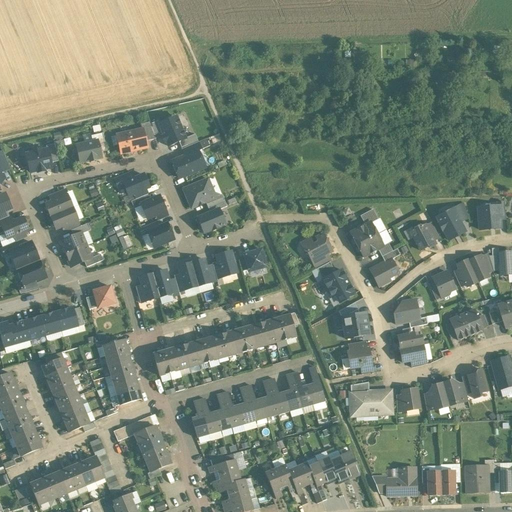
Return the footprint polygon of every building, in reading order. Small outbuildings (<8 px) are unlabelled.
[(159,125),(158,125),(162,133),(163,136),(161,137),(164,143),(166,142),(168,147),(178,142),(185,139),(176,117),(159,125)] [(157,121),(149,125),(154,136),(162,133),(158,125),(159,125),(157,121)] [(149,125),(149,123),(141,125),(142,130),(145,142),(155,139),(154,136),(149,125)] [(128,132),(122,133),(121,135),(117,136),(121,154),(146,148),(145,142),(142,130),(129,133),(128,132)] [(102,134),(91,136),(92,143),(97,142),(99,153),(106,151),(102,134)] [(195,135),(185,139),(178,142),(181,150),(198,143),(195,135)] [(206,139),(198,143),(201,150),(209,146),(208,143),(209,143),(208,141),(207,141),(206,139)] [(92,143),(80,145),(76,147),(80,163),(89,161),(89,162),(96,161),(96,159),(101,158),(99,153),(97,142),(92,143)] [(198,143),(181,150),(184,157),(197,152),(198,152),(201,151),(201,150),(198,143)] [(54,144),(46,146),(46,150),(47,150),(50,163),(58,162),(54,144)] [(40,150),(32,151),(33,153),(26,155),(30,173),(37,171),(37,173),(44,171),(44,170),(51,168),(50,163),(47,150),(46,150),(40,152),(40,150)] [(184,157),(172,162),(178,179),(204,168),(198,152),(197,152),(184,157)] [(3,153),(0,153),(0,169),(1,173),(10,169),(3,153)] [(131,173),(114,180),(117,187),(123,185),(123,184),(133,179),(131,173)] [(133,179),(123,184),(123,185),(128,196),(134,194),(145,190),(149,188),(143,175),(133,179)] [(207,180),(183,190),(191,208),(205,202),(215,198),(207,180)] [(64,189),(48,196),(50,203),(67,196),(64,189)] [(145,190),(134,194),(136,200),(147,195),(145,190)] [(0,214),(6,212),(12,209),(5,195),(0,196),(0,214)] [(147,195),(136,200),(131,202),(134,209),(141,206),(140,205),(150,201),(147,195)] [(215,198),(205,202),(207,208),(224,201),(221,195),(215,198)] [(50,203),(45,205),(46,207),(45,208),(47,211),(48,211),(50,217),(72,208),(67,196),(50,203)] [(150,201),(140,205),(141,206),(147,220),(156,216),(165,212),(159,197),(150,201)] [(224,201),(207,208),(210,214),(218,210),(218,211),(226,207),(224,201)] [(504,203),(496,204),(496,207),(498,207),(499,221),(505,220),(504,203)] [(463,204),(452,210),(459,223),(467,219),(463,204)] [(496,207),(477,209),(479,231),(500,229),(499,221),(498,207),(496,207)] [(72,208),(50,217),(53,224),(53,225),(54,228),(55,228),(56,230),(61,228),(77,221),(72,208)] [(210,214),(198,218),(200,223),(199,224),(201,229),(203,228),(205,233),(211,230),(212,231),(219,229),(218,227),(220,227),(221,226),(224,225),(218,211),(218,210),(210,214)] [(372,210),(360,217),(364,226),(370,223),(370,224),(377,220),(372,210)] [(452,210),(436,218),(439,224),(438,225),(442,232),(443,231),(448,241),(464,233),(459,223),(452,210)] [(0,220),(9,217),(6,212),(0,214),(0,220)] [(165,212),(156,216),(158,221),(167,217),(165,212)] [(9,217),(0,220),(0,232),(3,231),(1,227),(11,223),(9,217)] [(11,223),(1,227),(3,231),(7,240),(13,237),(24,233),(28,231),(22,218),(11,223)] [(377,220),(370,224),(376,235),(383,232),(377,220)] [(77,221),(61,228),(63,234),(71,231),(80,227),(77,221)] [(156,222),(139,229),(142,236),(147,233),(158,228),(156,222)] [(364,226),(362,227),(359,227),(357,228),(356,230),(350,234),(356,246),(376,235),(370,224),(370,223),(364,226)] [(80,227),(71,231),(73,237),(80,234),(81,234),(90,231),(87,224),(80,227)] [(158,228),(147,233),(153,249),(173,240),(167,224),(158,228)] [(431,224),(425,227),(433,242),(439,239),(431,224)] [(421,227),(420,228),(418,227),(415,229),(414,232),(410,234),(420,251),(424,249),(425,247),(427,246),(429,249),(435,245),(433,242),(425,227),(425,226),(421,228),(421,227)] [(383,232),(376,235),(383,247),(388,244),(389,243),(383,232)] [(24,233),(13,237),(15,243),(16,242),(26,238),(24,233)] [(73,237),(60,243),(65,255),(86,247),(81,234),(80,234),(73,237)] [(331,252),(322,235),(311,241),(308,240),(302,244),(301,247),(304,253),(307,254),(312,262),(326,255),(331,252)] [(376,235),(356,246),(363,258),(369,255),(372,256),(374,254),(375,252),(378,251),(383,248),(383,247),(376,235)] [(15,243),(0,249),(3,256),(9,253),(9,252),(19,248),(16,242),(15,243)] [(19,248),(9,252),(9,253),(16,271),(39,261),(31,243),(19,248)] [(383,247),(383,248),(378,251),(381,258),(392,252),(388,244),(383,247)] [(86,247),(65,255),(70,268),(84,262),(91,259),(91,258),(86,247)] [(392,252),(381,258),(384,263),(391,260),(400,256),(396,250),(392,252)] [(261,251),(244,255),(245,259),(248,271),(248,272),(265,267),(261,251)] [(230,253),(216,257),(218,264),(222,278),(236,274),(230,253)] [(511,253),(498,254),(500,276),(511,275),(511,253)] [(91,259),(84,262),(86,268),(103,261),(100,255),(91,258),(91,259)] [(326,255),(312,262),(316,270),(329,263),(330,262),(326,255)] [(480,258),(486,271),(485,271),(486,274),(492,272),(487,255),(480,258)] [(480,257),(474,260),(473,259),(468,262),(477,283),(488,278),(486,274),(485,271),(486,271),(480,258),(480,257)] [(245,259),(239,261),(242,272),(248,271),(245,259)] [(204,260),(191,264),(197,287),(210,283),(206,267),(204,260)] [(384,263),(369,271),(378,288),(389,282),(388,280),(398,274),(391,260),(384,263)] [(39,261),(16,271),(23,286),(23,287),(35,283),(46,278),(39,261)] [(477,283),(468,262),(468,261),(456,266),(459,271),(465,285),(466,288),(477,283)] [(329,263),(316,270),(322,280),(322,281),(335,274),(329,263)] [(197,287),(191,264),(178,268),(180,275),(184,291),(197,287)] [(218,264),(212,265),(216,279),(222,278),(218,264)] [(212,265),(206,267),(210,283),(217,281),(216,279),(212,265)] [(316,270),(311,273),(317,283),(322,280),(316,270)] [(165,271),(152,275),(159,298),(171,294),(172,294),(168,281),(165,271)] [(335,274),(322,281),(332,298),(335,296),(339,304),(347,300),(346,299),(353,295),(341,271),(335,274)] [(459,271),(453,274),(460,288),(465,285),(459,271)] [(454,290),(446,273),(432,279),(434,283),(434,284),(435,284),(441,298),(448,295),(449,292),(454,290)] [(152,275),(139,279),(141,286),(146,302),(159,298),(152,275)] [(180,275),(174,276),(174,279),(178,292),(184,291),(180,275)] [(174,279),(168,281),(172,294),(171,294),(172,297),(179,295),(178,292),(174,279)] [(35,283),(23,287),(23,286),(17,289),(20,294),(38,289),(35,283)] [(434,283),(429,286),(435,301),(441,298),(435,284),(434,284),(434,283)] [(141,286),(135,287),(140,303),(146,302),(141,286)] [(110,287),(93,292),(94,296),(97,308),(98,309),(115,304),(110,287)] [(94,296),(85,299),(89,310),(97,308),(94,296)] [(332,298),(330,299),(334,307),(339,305),(339,304),(335,296),(332,298)] [(394,316),(396,326),(409,323),(419,321),(415,301),(402,303),(394,316)] [(511,303),(500,307),(501,310),(501,311),(504,322),(506,326),(505,326),(507,330),(511,328),(511,303)] [(353,305),(339,312),(342,319),(357,311),(353,305)] [(72,308),(56,313),(61,332),(77,327),(72,310),(72,308)] [(79,308),(72,310),(77,327),(84,326),(79,308)] [(501,310),(488,314),(492,325),(504,322),(501,311),(501,310)] [(357,311),(342,319),(346,339),(367,335),(364,315),(359,316),(357,311)] [(474,311),(462,316),(470,336),(482,332),(481,330),(477,319),(474,311)] [(56,313),(40,318),(45,337),(61,332),(56,313)] [(294,314),(288,315),(289,316),(292,327),(298,324),(294,314)] [(289,316),(279,319),(285,341),(295,338),(292,327),(289,316)] [(470,336),(462,316),(449,321),(451,325),(456,336),(458,341),(470,336)] [(482,316),(477,319),(481,330),(487,327),(482,316)] [(40,318),(24,322),(29,341),(45,337),(40,318)] [(279,319),(269,322),(275,343),(285,341),(279,319)] [(419,321),(409,323),(410,329),(427,326),(426,320),(419,321)] [(24,322),(8,327),(13,346),(29,341),(24,322)] [(269,322),(259,325),(266,346),(275,343),(269,322)] [(7,323),(0,324),(0,335),(4,348),(13,346),(8,327),(7,323)] [(259,325),(250,327),(256,349),(266,346),(259,325)] [(451,325),(445,327),(450,338),(456,336),(451,325)] [(250,327),(240,330),(246,352),(256,349),(250,327)] [(240,330),(230,333),(237,354),(246,352),(240,330)] [(230,333),(221,336),(227,357),(237,354),(230,333)] [(413,334),(397,338),(400,351),(422,346),(420,338),(416,339),(414,337),(413,334)] [(221,336),(211,338),(217,360),(227,357),(221,336)] [(211,338),(202,341),(208,363),(217,360),(211,338)] [(106,340),(95,343),(97,349),(102,347),(108,346),(106,340)] [(108,346),(102,347),(105,357),(127,351),(124,341),(108,346)] [(202,341),(192,344),(198,365),(208,363),(202,341)] [(365,342),(348,345),(349,353),(366,350),(365,342)] [(192,344),(182,347),(188,368),(198,365),(192,344)] [(400,351),(399,351),(402,363),(410,362),(424,359),(424,358),(422,346),(400,351)] [(182,347),(173,349),(179,371),(188,368),(182,347)] [(173,349),(163,352),(169,374),(179,371),(173,349)] [(349,353),(347,353),(348,359),(350,369),(359,368),(371,366),(370,365),(368,350),(366,350),(349,353)] [(127,351),(105,357),(108,367),(130,361),(127,351)] [(163,352),(153,355),(159,376),(169,374),(163,352)] [(55,356),(45,360),(47,365),(57,361),(55,356)] [(424,359),(410,362),(411,369),(420,367),(427,365),(425,358),(424,358),(424,359)] [(511,366),(510,358),(492,363),(500,390),(511,386),(511,366)] [(47,365),(41,368),(45,377),(66,369),(62,359),(57,361),(47,365)] [(348,359),(341,361),(343,370),(350,369),(348,359)] [(130,361),(108,367),(111,377),(132,370),(130,361)] [(370,365),(371,366),(359,368),(360,374),(374,372),(373,365),(370,365)] [(314,368),(308,370),(311,380),(317,378),(314,368)] [(66,369),(45,377),(49,386),(70,378),(66,369)] [(132,370),(111,377),(114,386),(135,380),(132,370)] [(476,375),(468,377),(472,393),(473,399),(482,397),(481,394),(488,393),(482,371),(476,373),(476,375)] [(297,373),(291,375),(294,385),(300,383),(297,373)] [(0,377),(0,389),(14,384),(10,374),(0,377)] [(291,375),(285,376),(288,386),(294,385),(291,375)] [(468,377),(461,379),(463,385),(465,395),(472,393),(468,377)] [(70,378),(49,386),(53,396),(74,387),(70,378)] [(324,402),(317,378),(311,380),(312,385),(307,386),(312,406),(313,406),(324,402)] [(274,379),(268,381),(271,391),(277,390),(274,379)] [(135,380),(114,386),(116,396),(138,390),(135,380)] [(268,381),(262,383),(265,393),(271,391),(268,381)] [(453,384),(452,382),(442,385),(448,407),(467,401),(465,395),(463,385),(457,386),(453,384)] [(307,386),(301,388),(300,383),(294,385),(301,409),(312,406),(307,386)] [(368,383),(350,386),(350,395),(368,394),(368,383)] [(14,384),(0,389),(0,400),(18,393),(14,384)] [(294,385),(288,386),(289,391),(284,393),(289,412),(301,409),(294,385)] [(442,385),(431,388),(432,390),(430,394),(436,409),(437,410),(448,407),(442,385)] [(251,386),(245,388),(248,398),(254,396),(251,386)] [(74,387),(53,396),(57,405),(78,396),(74,387)] [(245,388),(239,389),(242,400),(248,398),(245,388)] [(138,390),(116,396),(119,406),(141,400),(138,390)] [(284,393),(278,395),(277,390),(271,391),(278,416),(289,412),(284,393)] [(416,390),(401,392),(402,400),(403,399),(405,412),(419,410),(416,390)] [(271,391),(265,393),(266,398),(261,400),(266,419),(278,416),(271,391)] [(18,393),(0,400),(0,409),(1,411),(21,402),(18,393)] [(228,393),(222,394),(225,404),(231,403),(228,393)] [(368,394),(350,395),(352,416),(390,414),(389,393),(368,394)] [(222,394),(216,396),(219,406),(225,404),(222,394)] [(436,409),(430,394),(423,396),(426,412),(436,409)] [(78,396),(57,405),(61,414),(81,406),(78,396)] [(261,400),(255,401),(254,396),(248,398),(255,422),(266,419),(261,400)] [(248,398),(242,400),(243,405),(238,406),(243,426),(255,422),(248,398)] [(205,399),(199,401),(202,411),(207,409),(205,399)] [(402,400),(396,401),(396,413),(405,412),(403,399),(402,400)] [(199,401),(193,403),(196,413),(202,411),(199,401)] [(21,402),(1,411),(5,420),(25,411),(21,402)] [(324,402),(313,406),(314,411),(326,408),(324,402)] [(231,403),(225,404),(232,429),(243,426),(238,406),(232,408),(231,403)] [(225,404),(219,406),(220,411),(215,413),(220,432),(232,429),(225,404)] [(81,406),(61,414),(64,424),(85,415),(81,406)] [(115,407),(105,412),(107,417),(117,413),(115,407)] [(209,415),(207,409),(202,411),(208,435),(220,432),(215,413),(209,415)] [(25,411),(5,420),(8,429),(29,421),(25,411)] [(202,411),(196,413),(197,418),(191,420),(196,439),(208,435),(202,411)] [(85,415),(64,424),(68,433),(82,428),(89,424),(85,415)] [(149,417),(144,419),(148,429),(153,427),(149,417)] [(144,419),(139,421),(143,432),(148,429),(144,419)] [(29,421),(8,429),(12,439),(33,430),(29,421)] [(139,421),(134,423),(138,434),(143,432),(139,421)] [(89,424),(82,428),(84,433),(95,428),(93,423),(89,424)] [(134,423),(128,425),(133,436),(134,435),(138,434),(134,423)] [(128,425),(123,428),(128,438),(133,436),(128,425)] [(138,434),(134,435),(138,445),(159,436),(155,427),(153,427),(148,429),(143,432),(138,434)] [(123,428),(118,430),(123,440),(128,438),(123,428)] [(33,430),(12,439),(16,448),(37,439),(33,430)] [(118,430),(113,432),(117,442),(123,440),(118,430)] [(159,436),(138,445),(142,454),(162,446),(159,436)] [(37,439),(16,448),(20,457),(41,449),(37,439)] [(99,439),(89,443),(91,448),(101,444),(99,439)] [(101,444),(91,448),(93,453),(103,449),(101,444)] [(162,446),(142,454),(146,464),(166,455),(162,446)] [(103,449),(93,453),(95,458),(95,459),(106,454),(103,449)] [(350,453),(339,457),(349,480),(355,478),(354,476),(359,474),(350,453)] [(106,454),(95,459),(98,464),(108,460),(106,454)] [(166,455),(146,464),(149,473),(158,470),(170,465),(166,455)] [(233,455),(210,461),(211,467),(234,460),(233,455)] [(349,480),(339,457),(329,462),(337,481),(338,485),(349,480)] [(95,458),(86,462),(94,482),(104,478),(102,474),(100,469),(98,464),(95,459),(95,458)] [(327,458),(316,462),(317,464),(325,483),(326,485),(337,481),(329,462),(327,458)] [(108,460),(98,464),(100,469),(110,465),(108,460)] [(211,467),(207,468),(209,474),(217,472),(218,476),(237,471),(234,460),(211,467)] [(13,461),(3,465),(5,470),(15,466),(13,461)] [(494,461),(485,461),(485,466),(488,466),(488,474),(494,474),(494,470),(494,461)] [(94,482),(86,462),(76,466),(85,486),(94,482)] [(306,464),(296,468),(305,487),(309,486),(311,490),(316,488),(308,468),(307,468),(308,467),(306,464)] [(325,483),(317,464),(308,468),(316,488),(317,492),(322,490),(323,490),(321,485),(325,483)] [(110,465),(100,469),(102,474),(112,470),(110,465)] [(85,486),(76,466),(67,469),(76,490),(85,486)] [(284,466),(274,470),(282,488),(286,486),(289,494),(290,494),(295,491),(287,471),(284,466)] [(485,466),(468,467),(468,481),(465,482),(466,495),(489,494),(488,474),(488,466),(485,466)] [(305,487),(296,468),(287,471),(295,491),(297,496),(302,494),(301,489),(305,487)] [(67,469),(58,473),(66,494),(76,490),(67,469)] [(401,479),(386,480),(386,478),(385,478),(386,494),(386,497),(402,497),(402,495),(416,495),(415,469),(401,469),(401,479)] [(112,470),(102,474),(104,478),(104,480),(114,476),(112,470)] [(158,470),(149,473),(147,474),(149,480),(160,475),(158,470)] [(274,470),(264,474),(275,500),(281,497),(278,490),(282,488),(274,470)] [(237,471),(218,476),(219,480),(212,482),(213,489),(218,488),(240,481),(237,471)] [(511,471),(500,472),(500,484),(500,494),(511,493),(511,471)] [(58,473),(48,477),(57,498),(66,494),(58,473)] [(428,474),(427,474),(427,484),(428,496),(441,496),(440,473),(428,474)] [(452,473),(440,473),(441,496),(453,495),(453,483),(453,473),(452,473)] [(114,476),(104,480),(106,485),(117,481),(114,476)] [(48,477),(39,481),(48,502),(57,498),(48,477)] [(385,478),(371,478),(378,494),(386,494),(385,478)] [(240,481),(218,488),(219,493),(227,491),(228,496),(247,490),(244,480),(240,481)] [(48,502),(39,481),(30,485),(34,495),(38,506),(48,502)] [(117,481),(106,485),(109,490),(119,486),(117,481)] [(30,485),(24,487),(29,497),(34,495),(30,485)] [(119,486),(109,490),(111,496),(121,491),(119,486)] [(24,487),(19,490),(23,500),(29,497),(24,487)] [(19,490),(14,492),(18,502),(23,500),(19,490)] [(228,496),(229,500),(221,502),(223,508),(250,501),(247,490),(228,496)] [(322,490),(317,492),(321,502),(326,500),(322,490)] [(295,491),(290,494),(294,505),(300,503),(297,496),(295,491)] [(140,503),(136,492),(130,494),(133,500),(131,501),(133,506),(140,503)] [(317,492),(312,494),(316,504),(321,502),(317,492)] [(130,494),(113,502),(115,506),(113,507),(115,511),(118,511),(133,506),(131,501),(133,500),(130,494)] [(306,504),(302,494),(297,496),(300,503),(301,506),(306,504)] [(250,501),(223,508),(223,511),(230,511),(232,511),(231,511),(249,511),(253,511),(250,501)]
